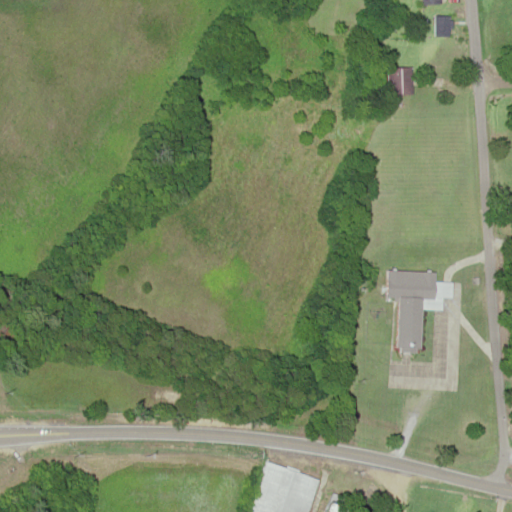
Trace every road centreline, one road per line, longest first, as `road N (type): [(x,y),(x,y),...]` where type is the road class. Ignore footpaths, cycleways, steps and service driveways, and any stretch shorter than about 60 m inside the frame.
road 1 (tertiary): [(511,489),(305,444),(202,433),(0,434)]
road 2 (residential): [(492,486),(503,451),(470,0)]
